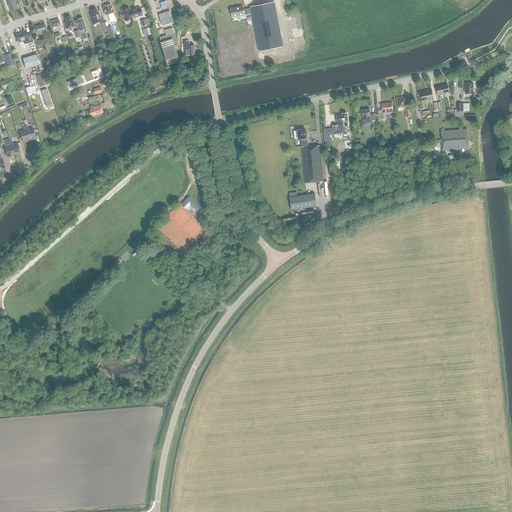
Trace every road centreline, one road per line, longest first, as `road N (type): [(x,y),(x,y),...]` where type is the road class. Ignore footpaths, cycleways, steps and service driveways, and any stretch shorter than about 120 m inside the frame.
road 1 (tertiary): [(157,511),(167,442),(189,377),(232,309),(278,263)]
road 2 (residential): [(218,121),(469,66)]
road 3 (tertiary): [(278,263),(391,204),(511,182)]
road 4 (tertiary): [(278,263),(234,202),(218,121)]
